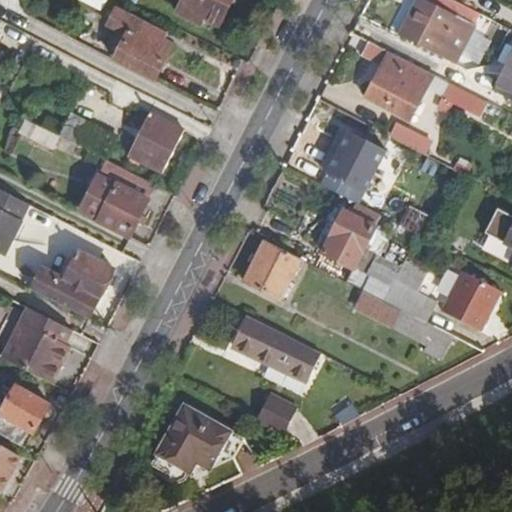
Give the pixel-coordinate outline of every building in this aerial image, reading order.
[(231,0),(181,0),(175,12),(201,25),(204,18),(218,25),(231,0)] [(456,18),(474,27),(480,16),(449,0),(416,0),(402,27),(410,31),(420,37),(416,44),(442,57),(446,49),(442,46),(456,18)] [(154,81),(154,80),(173,44),(162,39),(165,32),(116,8),(107,25),(125,34),(113,59),(154,81)] [(446,49),(442,57),(455,64),(474,27),(456,18),(442,46),(446,49)] [(420,37),(410,31),(406,39),(416,44),(420,37)] [(433,76),(368,43),(361,57),(381,67),(365,98),(409,121),(433,76)] [(511,55),(501,76),(506,79),(511,67),(511,55)] [(511,67),(506,79),(501,76),(493,93),(511,102),(511,67)] [(479,100),(440,80),(433,93),(472,113),(479,100)] [(71,113),(60,136),(106,159),(117,137),(71,113)] [(183,129),(150,113),(128,156),(161,173),(183,129)] [(60,136),(26,119),(20,132),(53,149),(60,136)] [(391,124),(386,138),(425,153),(431,139),(391,124)] [(346,133),(325,173),(364,193),(385,152),(346,133)] [(364,193),(325,173),(319,185),(358,205),(364,193)] [(117,184),(98,221),(129,237),(147,199),(117,184)] [(28,205),(0,190),(0,256),(4,259),(6,256),(14,241),(24,222),(21,220),(28,205)] [(511,215),(496,207),(482,233),(511,249),(511,256),(508,264),(511,266),(511,215)] [(426,240),(436,221),(411,208),(410,208),(400,227),(417,236),(426,240)] [(353,268),(372,229),(342,214),(325,246),(321,253),(351,268),(352,267),(353,268)] [(386,236),(372,229),(353,268),(367,274),(386,236)] [(14,241),(6,256),(12,260),(18,249),(14,247),(17,243),(14,241)] [(300,259),(265,241),(244,282),(279,300),(300,259)] [(41,272),(31,291),(87,320),(114,269),(80,251),(63,284),(41,272)] [(427,274),(404,262),(391,286),(383,301),(427,323),(437,304),(417,293),(427,274)] [(383,301),(391,286),(367,274),(353,268),(352,267),(351,268),(344,281),(363,291),(383,301)] [(502,293),(462,273),(442,313),(481,333),(502,293)] [(383,301),(363,291),(354,308),(426,345),(422,353),(441,362),(454,337),(427,323),(383,301)] [(2,358),(50,383),(59,365),(54,363),(63,345),(70,331),(27,309),(24,315),(2,358)] [(320,353),(248,316),(234,344),(306,380),(320,353)] [(68,348),(63,345),(54,363),(59,365),(68,348)] [(0,434),(20,445),(28,432),(32,434),(49,405),(15,385),(0,411),(0,416),(1,416),(0,417),(0,434)] [(100,390),(94,387),(84,406),(90,409),(100,390)] [(295,410),(269,395),(254,422),(281,437),(295,410)] [(327,418),(333,430),(360,416),(354,405),(327,418)] [(243,440),(182,407),(156,454),(190,473),(195,464),(209,471),(213,465),(234,456),(243,440)] [(28,432),(20,445),(25,448),(32,434),(28,432)] [(0,489),(1,490),(19,456),(0,445),(0,489)]
